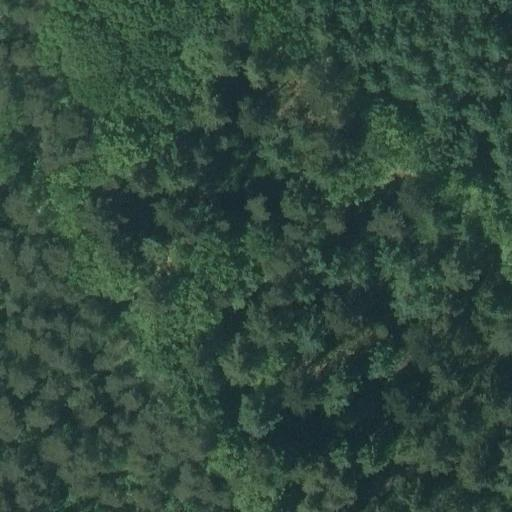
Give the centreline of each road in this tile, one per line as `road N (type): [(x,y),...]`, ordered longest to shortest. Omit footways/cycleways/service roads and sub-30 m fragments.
road 1 (track): [(277,0),(511,215)]
road 2 (track): [(511,410),(322,511)]
